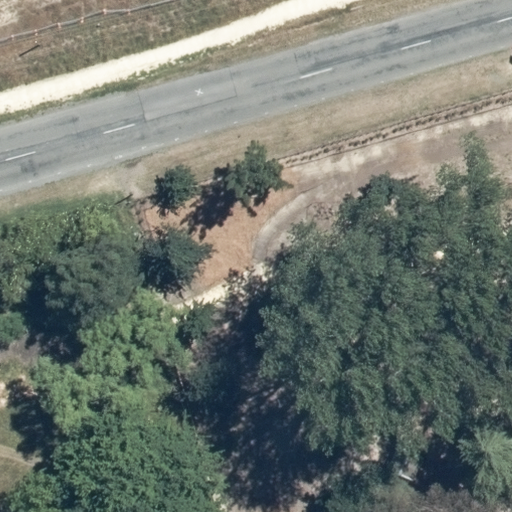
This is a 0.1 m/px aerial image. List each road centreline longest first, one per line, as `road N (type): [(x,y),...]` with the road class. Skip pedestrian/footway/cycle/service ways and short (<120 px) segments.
road 1 (tertiary): [(0,155),(511,12)]
road 2 (tertiary): [(511,24),(0,165)]
